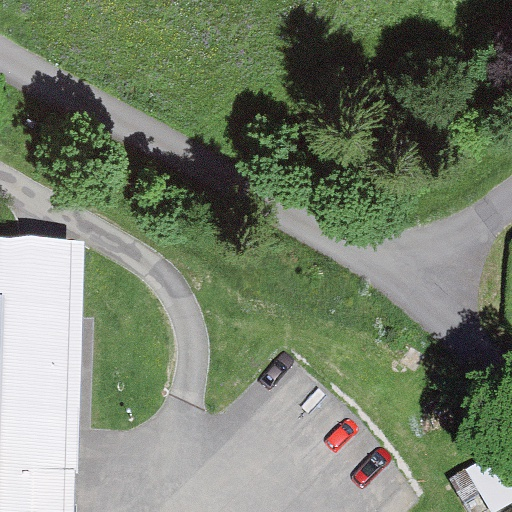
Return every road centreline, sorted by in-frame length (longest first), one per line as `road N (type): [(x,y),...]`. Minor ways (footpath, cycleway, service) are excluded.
road 1 (residential): [(0,50),(417,279)]
road 2 (residential): [(511,376),(417,279)]
